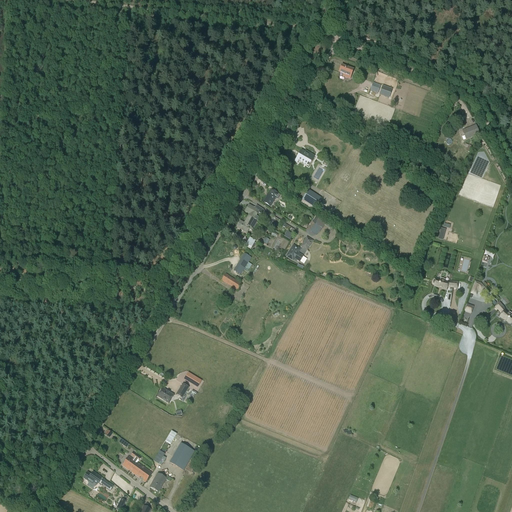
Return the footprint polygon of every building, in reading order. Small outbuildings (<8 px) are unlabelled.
[(353,70),(341,66),(339,73),(344,75),(343,77),(350,79),(353,70)] [(373,83),(370,90),(378,93),(381,86),(373,83)] [(382,85),(379,94),(389,97),(392,88),(382,85)] [(466,140),(470,138),(479,134),(476,125),(462,131),(466,140)] [(473,147),(469,145),(468,145),(465,144),(464,146),(467,148),(466,151),(470,153),(473,147)] [(297,162),(298,160),(302,163),(301,165),(306,168),(308,163),(310,164),(314,156),(307,152),(306,154),(301,152),(295,161),(297,162)] [(280,195),(275,193),(271,190),(264,202),(270,206),(275,198),(277,199),(280,195)] [(321,198),(308,190),(302,200),(315,208),(321,198)] [(250,214),(249,216),(260,222),(261,219),(256,216),(258,212),(265,216),(266,213),(263,211),(264,210),(256,205),(254,208),(248,205),(245,211),(250,214)] [(260,222),(249,216),(244,224),(240,221),(237,227),(247,233),(249,229),(251,231),(257,221),(260,222)] [(321,232),(322,229),(327,222),(319,218),(315,224),(318,226),(316,229),(321,232)] [(287,232),(285,231),(284,233),(286,234),(285,237),(290,240),(293,235),(288,232),(287,232)] [(255,241),(250,237),(246,244),(247,245),(246,247),(251,249),(252,247),(253,248),(256,244),(254,243),(255,241)] [(312,241),(307,238),(300,248),(306,251),(312,241)] [(300,250),(293,246),(287,256),(293,260),(294,258),(300,262),(303,257),(298,253),(300,250)] [(234,271),(241,275),(251,258),(244,254),(234,271)] [(482,262),(487,264),(490,258),(484,256),(482,262)] [(222,281),(230,286),(237,290),(241,284),(226,275),(222,281)] [(441,279),(440,281),(436,279),(436,280),(434,280),(433,282),(433,284),(434,285),(434,286),(447,290),(448,287),(457,288),(458,282),(452,282),(452,283),(445,282),(445,280),(443,279),(441,279)] [(242,300),(250,305),(261,288),(252,283),(242,300)] [(481,292),(485,288),(481,285),(475,283),(471,293),(476,295),(478,290),(481,292)] [(206,295),(211,301),(218,294),(213,289),(206,295)] [(504,308),(500,303),(496,307),(502,314),(500,317),(511,325),(511,324),(511,316),(511,314),(510,313),(509,312),(508,314),(503,309),(504,308)] [(202,381),(188,373),(183,380),(197,388),(202,381)] [(183,384),(180,388),(176,395),(182,398),(188,388),(183,384)] [(173,395),(163,389),(162,390),(161,390),(160,392),(160,393),(158,397),(168,403),(173,395)] [(185,437),(199,443),(202,435),(189,429),(185,437)] [(195,451),(181,444),(170,463),(184,471),(195,451)] [(134,458),(133,460),(128,456),(122,465),(140,478),(140,477),(143,479),(143,480),(146,483),(152,473),(137,463),(139,461),(141,459),(136,455),(134,458)] [(106,489),(110,491),(113,486),(110,484),(109,485),(104,481),(105,481),(93,473),(91,475),(87,473),(84,479),(89,483),(87,486),(93,489),(96,485),(97,485),(98,483),(101,485),(102,485),(107,488),(106,489)] [(166,478),(158,474),(150,488),(158,492),(165,479),(170,482),(172,479),(167,476),(166,478)] [(122,499),(117,508),(121,510),(126,501),(122,499)]
